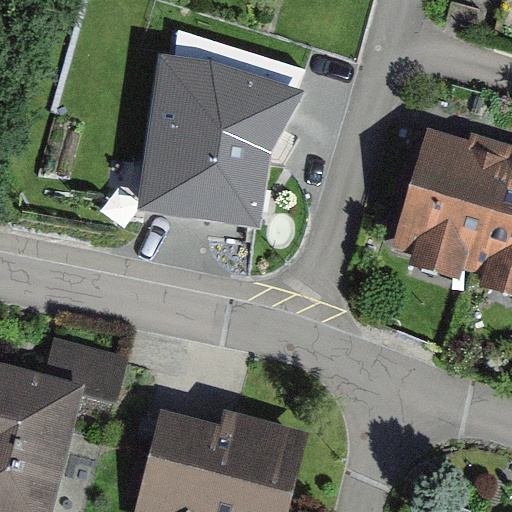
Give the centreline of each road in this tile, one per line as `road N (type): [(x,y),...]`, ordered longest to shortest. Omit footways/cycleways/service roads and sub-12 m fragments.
road 1 (residential): [(401,0),(298,342)]
road 2 (residential): [(298,342),(0,277)]
